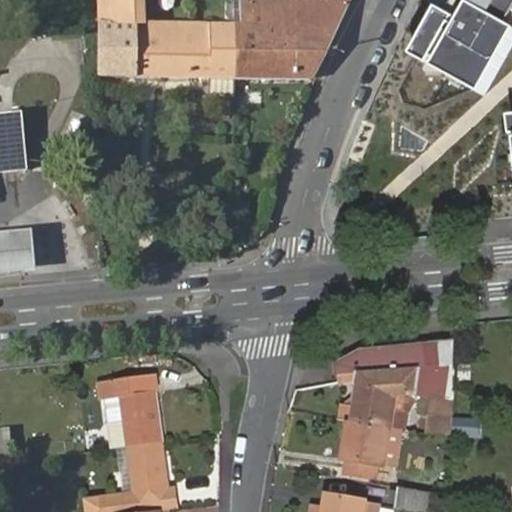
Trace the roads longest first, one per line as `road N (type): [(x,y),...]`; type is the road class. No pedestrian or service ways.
road 1 (residential): [(387,0),(314,169),(286,276)]
road 2 (residential): [(247,511),(279,309)]
road 3 (secondary): [(279,309),(439,294)]
road 4 (secondary): [(437,262),(286,276)]
road 5 (secondary): [(286,276),(154,289)]
road 6 (secondary): [(156,320),(279,309)]
